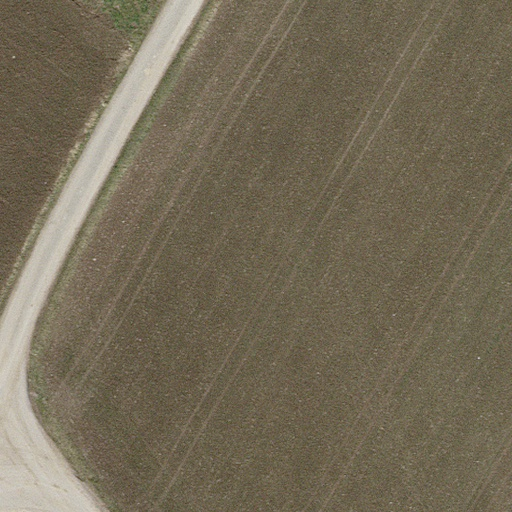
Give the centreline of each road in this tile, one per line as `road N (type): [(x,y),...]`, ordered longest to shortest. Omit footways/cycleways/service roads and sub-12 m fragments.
road 1 (track): [(0,378),(80,195),(191,0)]
road 2 (track): [(80,511),(0,395)]
